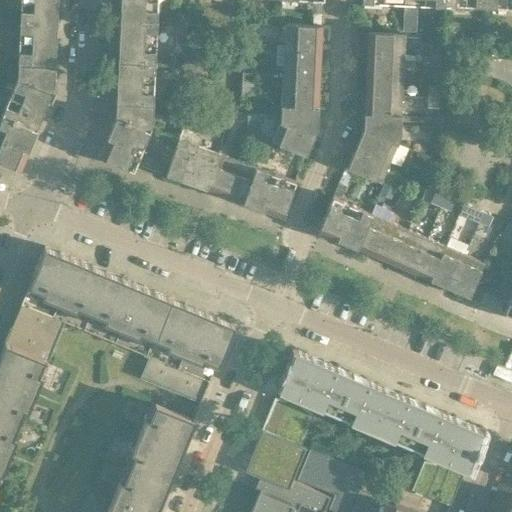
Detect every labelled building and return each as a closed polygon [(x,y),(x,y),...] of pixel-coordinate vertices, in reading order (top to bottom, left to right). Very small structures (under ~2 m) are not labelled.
[(57,23),(57,0),(20,0),(19,22),(57,23)] [(156,21),(157,0),(120,0),(119,19),(156,21)] [(511,7),(511,0),(485,0),(486,7),(485,13),(491,13),(492,7),(511,7)] [(322,14),(322,3),(312,3),(312,14),(322,14)] [(155,62),(156,21),(119,19),(117,61),(155,62)] [(55,66),(56,28),(57,23),(19,22),(17,64),(55,66)] [(186,34),(187,23),(176,22),(176,33),(186,34)] [(320,47),(321,25),(284,23),(283,44),(320,47)] [(403,54),(404,33),(367,31),(366,52),(403,54)] [(254,43),(254,32),(244,32),(243,43),(254,43)] [(185,45),(186,34),(176,33),(175,44),(185,45)] [(253,54),(254,43),(243,43),(243,54),(253,54)] [(319,67),(320,47),(283,44),(275,44),(274,65),(282,65),(319,67)] [(439,56),(440,45),(429,45),(429,55),(439,56)] [(402,75),(403,54),(366,52),(365,73),(402,75)] [(439,67),(439,56),(429,55),(429,67),(439,67)] [(153,105),(155,62),(117,61),(115,103),(153,105)] [(54,85),(54,74),(55,69),(55,66),(17,64),(17,67),(17,77),(16,78),(51,93),(54,85)] [(319,87),(319,67),(282,65),(281,86),(319,87)] [(252,85),(252,73),(242,73),(241,84),(252,85)] [(402,95),(402,75),(365,73),(364,94),(402,95)] [(35,131),(46,104),(51,93),(16,78),(1,117),(35,131)] [(183,96),(184,84),(173,84),(173,95),(183,96)] [(251,95),(252,85),(241,84),(241,95),(251,95)] [(438,97),(438,86),(428,85),(427,97),(438,97)] [(318,109),(319,87),(281,86),(280,107),(318,109)] [(401,117),(402,95),(364,94),(363,115),(401,117)] [(183,106),(183,96),(173,95),(172,106),(183,106)] [(437,108),(438,97),(427,97),(427,107),(437,108)] [(152,124),(152,113),(152,108),(153,105),(115,103),(115,107),(114,117),(149,131),(152,124)] [(317,129),(317,117),(317,113),(318,109),(280,107),(280,111),(280,120),(279,121),(314,135),(317,129)] [(258,124),(258,114),(247,113),(246,124),(258,124)] [(400,136),(400,125),(400,120),(401,117),(363,115),(363,118),(363,128),(397,143),(400,136)] [(0,160),(20,169),(35,131),(1,117),(0,118),(0,160)] [(135,164),(149,131),(114,117),(98,156),(133,170),(135,164)] [(305,155),(314,135),(279,121),(271,141),(305,155)] [(389,162),(397,143),(363,128),(355,147),(389,162)] [(185,181),(196,146),(177,139),(165,174),(185,181)] [(205,188),(216,153),(196,146),(185,181),(205,188)] [(380,182),(389,162),(355,147),(346,168),(380,182)] [(416,152),(412,163),(426,167),(430,157),(416,152)] [(224,195),(236,160),(216,153),(205,188),(224,195)] [(151,169),(155,159),(144,156),(141,166),(151,169)] [(161,173),(165,163),(155,159),(151,169),(161,173)] [(243,202),(256,167),(236,160),(224,195),(243,202)] [(282,216),(294,183),(295,180),(256,167),(243,202),(282,216)] [(383,184),(378,194),(390,199),(395,189),(383,184)] [(440,206),(444,197),(434,193),(430,202),(440,206)] [(354,247),(369,212),(332,196),(317,230),(354,247)] [(450,210),(454,201),(444,197),(440,206),(450,210)] [(478,222),(482,212),(471,208),(467,217),(478,222)] [(373,255),(388,221),(369,212),(354,247),(373,255)] [(488,226),(492,216),(482,212),(478,222),(488,226)] [(392,263),(407,229),(388,221),(373,255),(392,263)] [(511,236),(511,224),(507,222),(502,233),(511,236)] [(431,280),(446,246),(444,245),(450,230),(433,223),(427,237),(412,272),(431,280)] [(412,272),(427,237),(407,229),(392,263),(412,272)] [(88,313),(106,271),(44,246),(27,288),(88,313)] [(450,288),(464,254),(446,246),(431,280),(450,288)] [(472,287),(483,262),(464,254),(450,288),(468,296),(472,287)] [(152,340),(170,297),(106,271),(88,313),(152,340)] [(479,301),(484,292),(472,287),(468,296),(479,301)] [(215,365),(152,340),(88,313),(27,288),(5,342),(42,359),(47,361),(64,321),(69,324),(143,354),(149,357),(145,368),(141,377),(198,400),(200,401),(215,365)] [(511,315),(511,290),(503,311),(511,315)] [(490,306),(494,296),(484,292),(479,301),(490,306)] [(500,310),(504,300),(494,296),(490,306),(500,310)] [(215,365),(233,323),(170,297),(152,340),(215,365)] [(26,408),(40,374),(37,372),(42,359),(5,342),(4,342),(0,352),(0,413),(17,421),(22,407),(26,408)] [(276,387),(291,394),(302,399),(335,412),(351,373),(292,348),(276,387)] [(406,443),(422,404),(351,373),(335,412),(346,417),(345,421),(392,441),(393,437),(406,443)] [(274,397),(261,429),(299,444),(311,412),(301,405),(299,405),(302,399),(291,394),(289,400),(288,401),(286,400),(274,397)] [(167,481),(193,419),(155,404),(149,419),(145,417),(131,451),(134,453),(129,466),(167,481)] [(466,468),(482,430),(422,404),(406,443),(427,452),(464,468),(466,468)] [(0,470),(0,471),(15,436),(11,435),(17,421),(0,413),(0,470)] [(288,489),(292,481),(305,447),(299,444),(261,429),(244,471),(263,479),(288,489)] [(341,511),(344,511),(362,470),(310,449),(298,477),(335,492),(329,507),(341,511)] [(449,505),(464,468),(427,452),(411,489),(449,505)] [(154,511),(167,481),(129,466),(123,481),(119,480),(110,502),(105,511),(154,511)] [(289,511),(292,508),(297,510),(300,504),(319,511),(327,511),(324,510),(330,496),(292,481),(288,489),(263,479),(249,511),(289,511)] [(359,490),(349,511),(363,511),(371,495),(359,490)] [(416,511),(394,503),(390,511),(416,511)]
